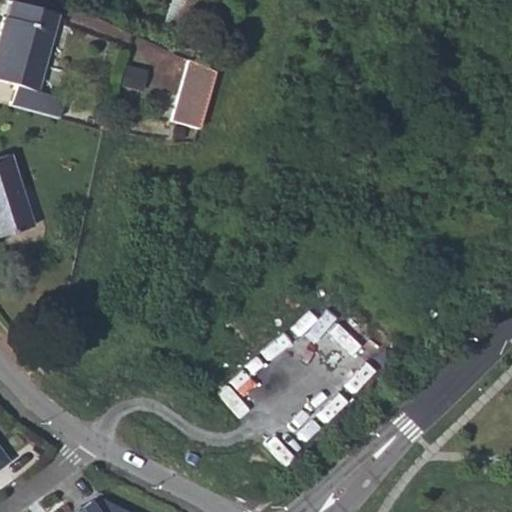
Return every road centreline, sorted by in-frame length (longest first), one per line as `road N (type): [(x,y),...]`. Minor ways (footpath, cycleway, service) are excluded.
road 1 (residential): [(511,321),(319,511)]
road 2 (residential): [(87,443),(219,511)]
